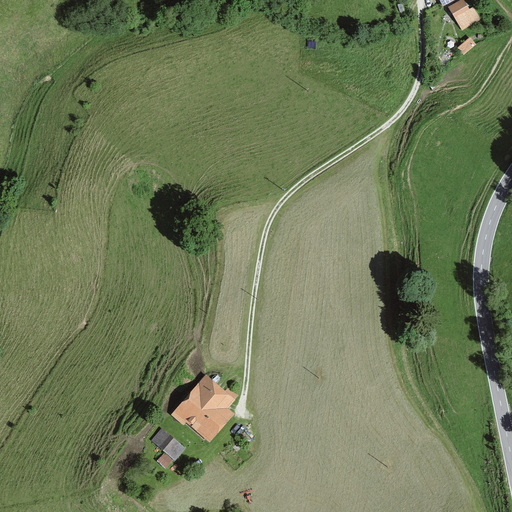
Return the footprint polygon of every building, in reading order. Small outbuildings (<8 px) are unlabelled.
[(437,0),(443,9),(457,0),(437,0)] [(469,12),(463,2),(447,12),(460,34),(483,21),(475,9),(469,12)] [(476,46),(471,40),(458,51),(463,57),(476,46)] [(204,380),(176,412),(207,439),(235,407),(204,380)] [(184,450),(160,430),(151,441),(175,461),(184,450)] [(171,462),(161,453),(155,460),(165,469),(171,462)]
